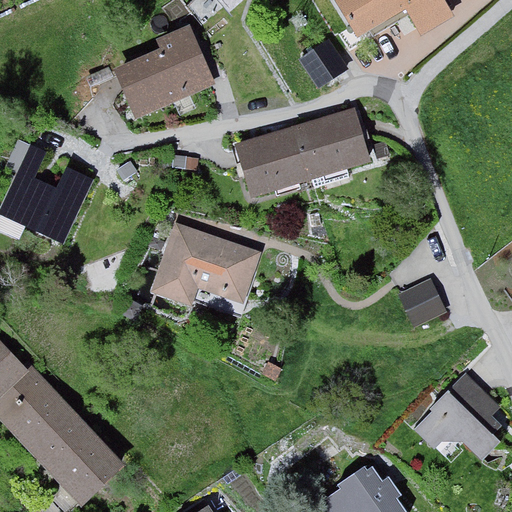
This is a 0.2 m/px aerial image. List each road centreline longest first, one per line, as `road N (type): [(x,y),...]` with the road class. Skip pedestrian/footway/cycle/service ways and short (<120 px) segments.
road 1 (residential): [(407,94),(365,86),(235,129),(112,146)]
road 2 (residential): [(511,370),(413,160),(407,94)]
road 3 (residential): [(407,94),(511,5)]
